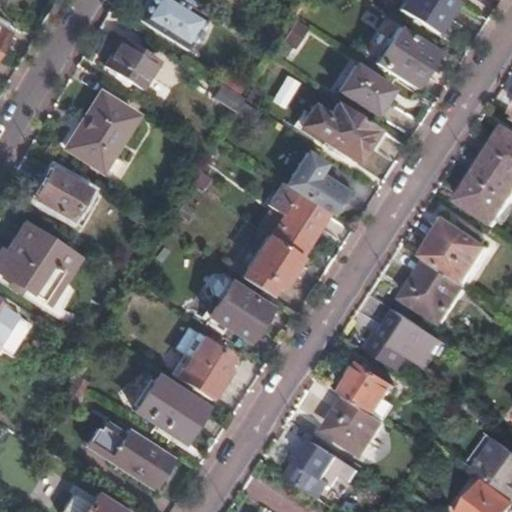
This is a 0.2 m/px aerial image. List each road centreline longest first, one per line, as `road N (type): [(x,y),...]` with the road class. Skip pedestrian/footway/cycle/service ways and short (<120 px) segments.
road 1 (residential): [(511,23),(196,511)]
road 2 (residential): [(85,0),(0,146)]
